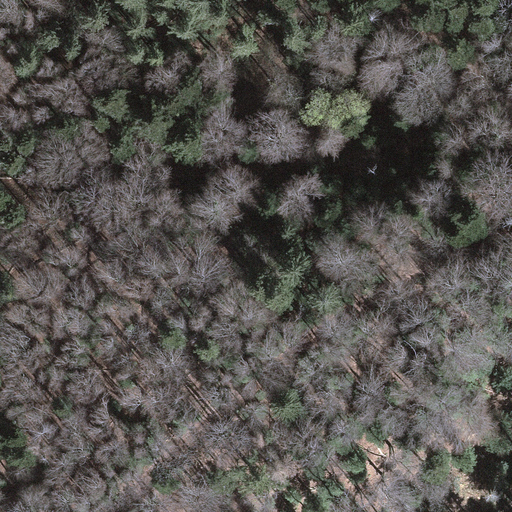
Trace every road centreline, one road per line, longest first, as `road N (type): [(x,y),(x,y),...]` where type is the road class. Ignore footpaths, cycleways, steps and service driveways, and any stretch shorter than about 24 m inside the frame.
road 1 (track): [(511,191),(486,226),(306,342),(212,414),(116,511)]
road 2 (track): [(388,0),(511,112)]
